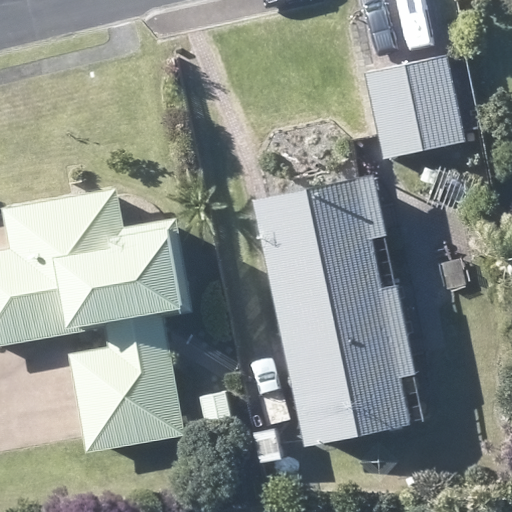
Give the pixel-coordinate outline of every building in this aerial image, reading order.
[(384,156),(389,156),(465,140),(448,55),(375,70),(367,71),(384,156)] [(463,202),(474,174),(451,165),(441,192),(463,202)] [(414,353),(411,338),(399,283),(383,286),(372,237),(388,234),(375,175),(271,197),(255,199),(307,445),(413,421),(404,375),(417,373),(414,353)] [(126,228),(121,198),(118,185),(4,207),(11,247),(0,248),(0,346),(70,334),(69,329),(94,324),(106,322),(110,348),(99,349),(70,354),(85,435),(87,449),(185,432),(170,347),(166,328),(163,310),(181,306),(182,312),(194,309),(176,219),(169,220),(126,228)] [(511,200),(501,201),(504,223),(511,221),(511,200)] [(201,395),(208,428),(233,422),(225,391),(201,395)] [(283,459),(278,429),(259,432),(264,462),(283,459)]
